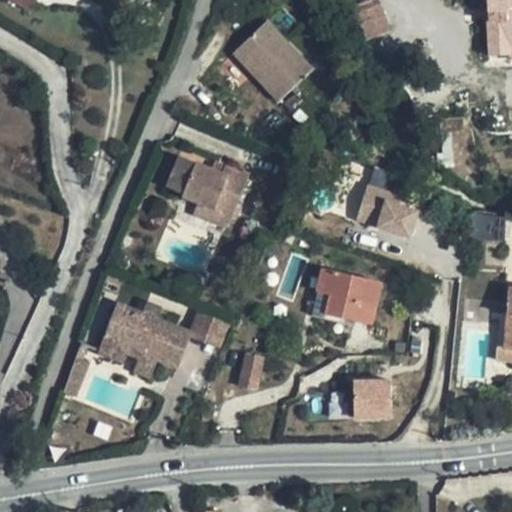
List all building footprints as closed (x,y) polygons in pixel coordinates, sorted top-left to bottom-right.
[(38,0),(12,0),(31,12),(38,0)] [(367,0),(356,3),(365,38),(389,31),(380,0),(367,0)] [(511,0),(490,0),(492,55),(511,54),(510,41),(511,40),(511,0)] [(302,26),(283,8),(269,21),(287,40),(302,26)] [(287,40),(269,21),(242,47),(261,68),(254,74),(280,102),(314,69),(287,40)] [(261,68),(242,47),(235,53),(254,74),(261,68)] [(198,162),(181,155),(167,188),(184,195),(198,162)] [(212,168),(198,162),(184,195),(200,202),(231,216),(234,217),(251,176),(227,166),(223,173),(212,168)] [(227,166),(216,162),(212,168),(223,173),(227,166)] [(354,221),(410,240),(422,206),(366,187),(354,221)] [(231,216),(200,202),(194,214),(226,228),(231,216)] [(383,283),(322,269),(318,291),(332,294),(327,313),(373,325),(383,283)] [(332,294),(318,291),(313,316),(325,319),(327,313),(332,294)] [(145,312),(120,302),(99,354),(123,363),(126,354),(139,359),(157,365),(158,362),(178,369),(193,332),(159,318),(145,312)] [(163,308),(149,302),(145,312),(159,318),(163,308)] [(265,359),(248,355),(241,384),(258,389),(265,359)] [(157,365),(139,359),(134,372),(152,379),(157,365)] [(86,383),(67,377),(56,410),(74,416),(86,383)] [(353,421),(391,419),(390,377),(351,379),(353,421)]
